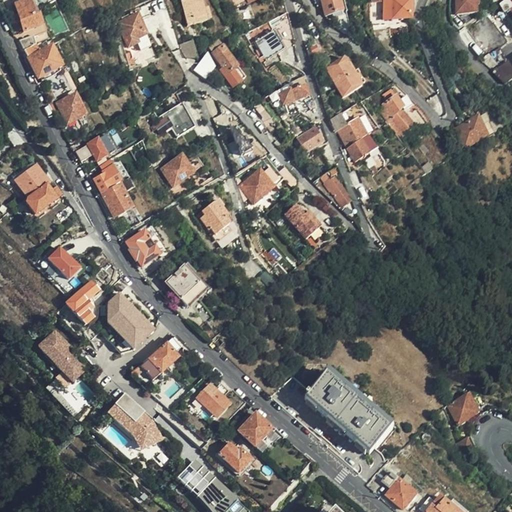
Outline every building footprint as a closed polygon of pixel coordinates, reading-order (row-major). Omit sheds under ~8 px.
[(15,6),(14,6),(18,16),(20,24),(24,33),(30,31),(33,38),(35,44),(46,40),(38,16),(35,17),(30,0),(27,0),(14,4),(15,6)] [(170,47),(179,43),(164,0),(154,0),(147,2),(157,30),(163,28),(170,47)] [(209,23),(201,0),(192,0),(184,3),(193,28),(209,23)] [(341,11),(338,0),(321,0),(325,15),(341,11)] [(410,0),(391,0),(384,0),(383,19),(411,19),(410,0)] [(456,0),(456,13),(477,13),(477,0),(456,0)] [(511,0),(504,0),(499,4),(504,11),(509,8),(511,11),(511,0)] [(146,36),(138,16),(131,18),(130,14),(124,16),(125,20),(119,22),(129,45),(134,43),(133,40),(146,36)] [(487,14),(464,27),(484,54),(499,47),(508,42),(487,14)] [(285,51),(275,32),(257,42),(267,61),(285,51)] [(35,46),(35,44),(33,38),(18,42),(23,52),(35,46)] [(192,40),(180,45),(188,64),(200,58),(192,40)] [(232,85),(240,80),(233,71),(237,68),(222,45),(212,52),(221,65),(219,66),(232,85)] [(35,46),(23,52),(37,79),(61,68),(51,48),(39,54),(35,46)] [(484,54),(479,57),(493,69),(492,71),(506,83),(511,79),(511,72),(499,47),(484,54)] [(358,86),(344,62),(338,59),(326,65),(325,72),(339,97),(358,86)] [(204,62),(194,71),(205,80),(213,72),(204,62)] [(233,71),(240,80),(244,77),(237,68),(233,71)] [(391,119),(404,135),(413,127),(404,115),(407,113),(405,110),(410,107),(404,97),(399,101),(396,96),(399,94),(397,92),(401,89),(394,82),(383,89),(387,94),(381,98),(387,109),(381,113),(387,121),(391,119)] [(298,90),(295,83),(277,94),(287,111),(292,109),(294,113),(305,104),(303,100),(309,97),(305,86),(298,90)] [(86,116),(76,95),(57,104),(67,125),(86,116)] [(183,104),(153,119),(161,134),(173,128),(178,137),(195,127),(183,104)] [(343,112),(329,121),(333,132),(337,130),(349,122),(343,112)] [(337,130),(347,146),(366,136),(356,119),(349,122),(337,130)] [(388,125),(396,136),(399,140),(404,135),(391,119),(387,121),(386,122),(388,125)] [(455,131),(464,150),(487,139),(478,120),(455,131)] [(235,159),(252,150),(237,123),(229,127),(232,133),(224,138),(235,159)] [(322,143),(313,129),(298,140),(307,154),(322,143)] [(447,135),(457,154),(464,150),(455,131),(447,135)] [(114,153),(106,137),(88,146),(97,163),(114,153)] [(368,155),(360,140),(347,148),(355,162),(368,155)] [(192,175),(181,157),(161,168),(172,187),(192,175)] [(213,175),(224,171),(218,157),(207,160),(213,175)] [(254,163),(247,168),(252,175),(239,185),(255,204),(274,189),(254,163)] [(35,167),(34,165),(12,181),(14,183),(35,167)] [(14,183),(23,194),(28,200),(46,187),(49,186),(35,167),(14,183)] [(120,184),(111,168),(102,173),(104,176),(94,181),(101,194),(120,184)] [(348,199),(334,179),(327,183),(333,191),(331,193),(340,205),(348,199)] [(35,217),(63,196),(58,188),(51,193),(46,187),(28,200),(26,205),(35,217)] [(131,210),(120,187),(102,196),(114,219),(131,210)] [(218,214),(223,211),(225,210),(220,203),(214,207),(218,214)] [(229,220),(223,211),(218,214),(214,207),(203,215),(205,218),(201,221),(210,233),(211,232),(215,237),(213,238),(219,247),(234,237),(228,229),(231,227),(227,221),(229,220)] [(305,241),(321,227),(308,213),(303,218),(294,208),(283,217),(305,241)] [(144,234),(151,245),(159,240),(153,229),(144,234)] [(48,242),(54,237),(51,233),(42,241),(43,243),(47,240),(48,242)] [(158,257),(151,245),(144,234),(126,245),(130,251),(129,251),(136,262),(138,261),(141,268),(158,257)] [(49,258),(70,279),(82,268),(61,246),(49,258)] [(104,256),(102,254),(92,263),(99,270),(108,261),(104,256)] [(204,293),(191,278),(193,276),(185,267),(174,276),(165,284),(187,308),(204,293)] [(66,307),(69,310),(85,328),(94,320),(87,313),(92,309),(87,303),(98,292),(90,283),(79,294),(80,294),(66,307)] [(150,330),(116,295),(95,315),(129,351),(150,330)] [(86,371),(51,333),(34,349),(68,387),(86,371)] [(177,338),(176,337),(140,369),(142,371),(152,382),(178,359),(175,355),(185,346),(184,344),(183,343),(183,342),(182,341),(181,340),(179,339),(178,338),(177,338)] [(396,426),(331,371),(304,401),(369,457),(396,426)] [(230,405),(223,398),(228,392),(222,387),(216,393),(210,387),(198,400),(204,407),(206,405),(219,417),(230,405)] [(143,411),(125,395),(108,414),(134,438),(141,434),(149,448),(164,440),(154,422),(144,414),(145,413),(143,411)] [(478,414),(468,397),(449,408),(458,426),(478,414)] [(255,448),(274,427),(258,412),(251,420),(241,431),(239,433),(255,448)] [(239,429),(241,431),(251,420),(249,418),(239,429)] [(224,432),(221,430),(213,438),(216,441),(224,432)] [(142,452),(149,448),(141,434),(134,438),(142,452)] [(472,450),(467,441),(458,446),(463,456),(472,450)] [(252,460),(244,453),(242,455),(229,444),(218,456),(238,475),(252,460)] [(240,511),(201,469),(180,488),(202,511),(240,511)] [(389,490),(396,480),(390,476),(383,485),(389,490)] [(386,498),(403,511),(416,496),(400,483),(386,498)] [(344,511),(315,486),(293,511),(344,511)] [(456,511),(445,502),(439,509),(429,500),(420,511),(456,511)]
